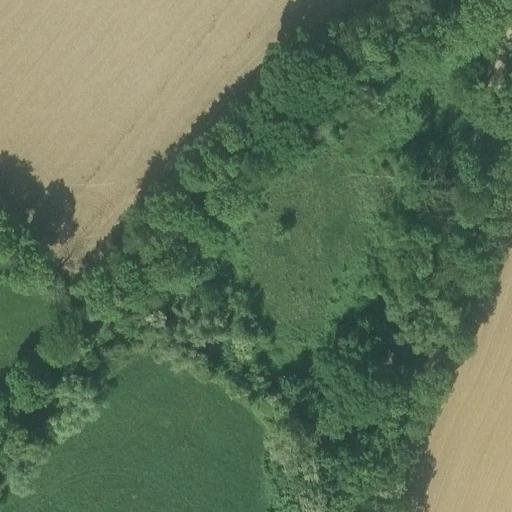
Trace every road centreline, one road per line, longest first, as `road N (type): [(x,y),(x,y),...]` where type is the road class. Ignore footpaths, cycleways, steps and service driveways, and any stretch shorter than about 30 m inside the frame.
road 1 (track): [(0,433),(284,91),(434,0)]
road 2 (track): [(511,23),(468,158),(327,511)]
